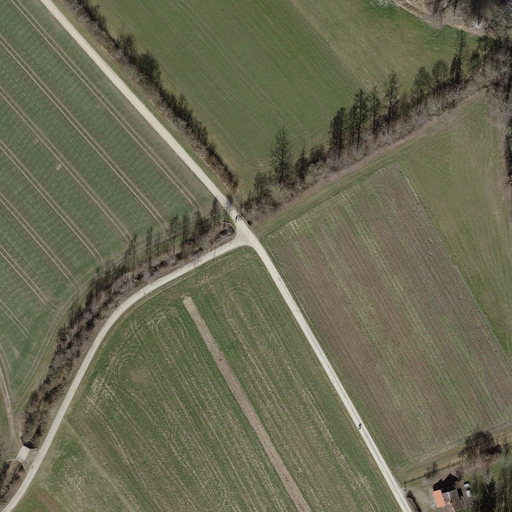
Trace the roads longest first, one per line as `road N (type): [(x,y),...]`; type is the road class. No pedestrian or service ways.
road 1 (track): [(409,511),(244,230),(46,0)]
road 2 (track): [(5,511),(117,314),(133,296),(248,236)]
